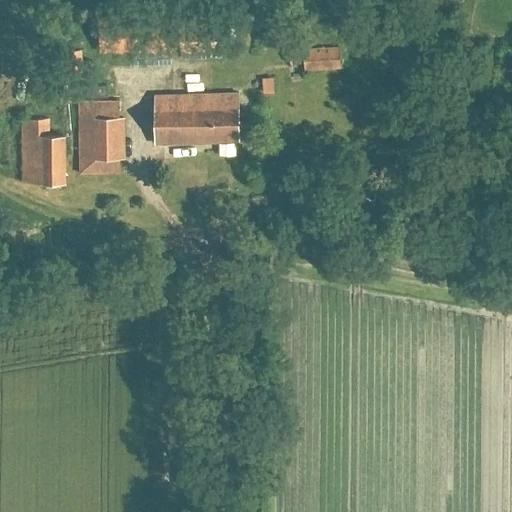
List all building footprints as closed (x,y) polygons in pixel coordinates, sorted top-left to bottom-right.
[(173,52),(175,19),(103,19),(101,52),(173,52)] [(182,53),(223,53),(223,25),(182,26),(182,53)] [(306,49),(307,71),(341,69),(340,47),(306,49)] [(69,72),(84,72),(83,50),(68,51),(69,72)] [(156,144),(240,142),(239,94),(155,96),(156,144)] [(81,174),(121,173),(120,101),(80,102),(81,174)] [(23,183),(67,182),(67,134),(51,134),(51,118),(22,118),(23,183)] [(170,151),(169,164),(183,164),(183,151),(170,151)]
